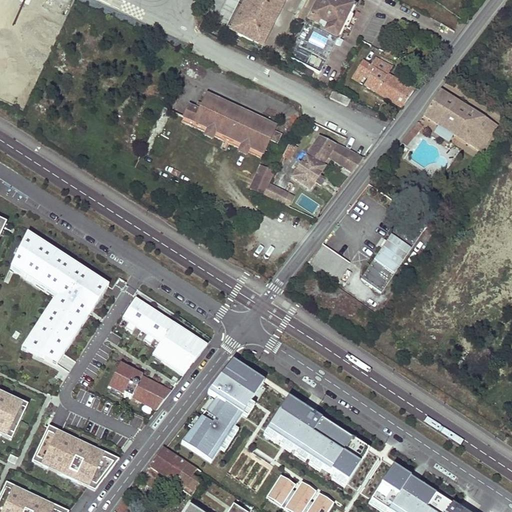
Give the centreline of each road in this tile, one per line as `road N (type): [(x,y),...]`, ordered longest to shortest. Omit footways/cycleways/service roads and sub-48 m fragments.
road 1 (residential): [(244,327),(498,0)]
road 2 (residential): [(244,327),(511,501)]
road 3 (residential): [(244,327),(0,170)]
road 4 (residential): [(102,511),(244,327)]
road 5 (unknown): [(311,240),(175,144)]
